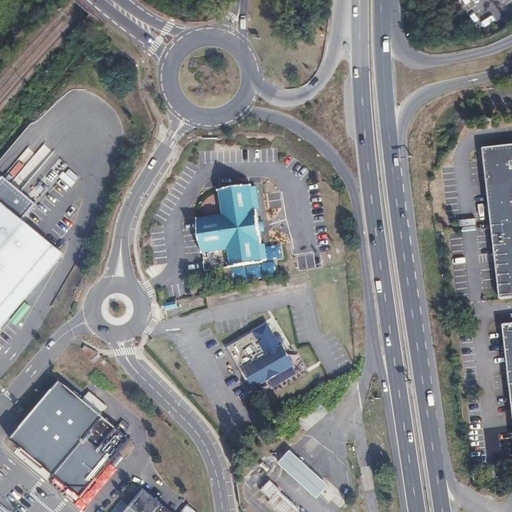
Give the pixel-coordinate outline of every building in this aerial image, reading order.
[(511,145),(483,148),(500,300),(511,298),(511,145)] [(37,205),(4,177),(0,182),(0,329),(63,255),(23,221),(37,205)] [(256,212),(255,207),(253,187),(252,185),(221,189),(224,213),(199,217),(204,252),(229,248),(232,266),(263,262),(263,260),(261,245),(261,242),(263,242),(262,233),(261,222),(259,212),(256,212)] [(253,187),(255,207),(261,206),(258,187),(253,187)] [(167,310),(178,308),(176,301),(165,304),(167,310)] [(26,303),(12,321),(17,325),(32,308),(26,303)] [(241,369),(248,382),(252,389),(292,366),(281,346),(279,347),(278,345),(282,342),(282,339),(282,338),(280,336),(277,336),(274,337),(266,323),(224,347),(238,370),(241,369)] [(511,407),(511,323),(503,325),(511,407)] [(245,383),(248,382),(241,369),(238,370),(245,383)] [(61,381),(13,441),(82,499),(131,441),(101,415),(85,402),(61,381)] [(93,393),(85,402),(101,415),(109,406),(93,393)] [(296,410),(290,416),(293,419),(299,414),(296,410)] [(279,463),(304,486),(318,499),(330,486),(316,473),(291,450),(279,463)] [(298,511),(278,493),(280,492),(270,482),(260,493),(270,503),(268,504),(276,511),(298,511)] [(171,511),(144,489),(125,511),(171,511)]
